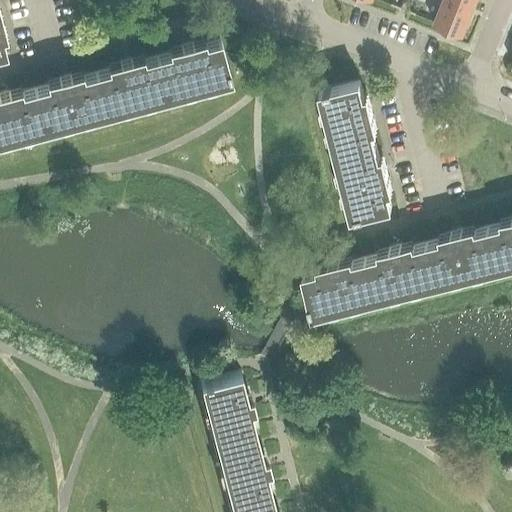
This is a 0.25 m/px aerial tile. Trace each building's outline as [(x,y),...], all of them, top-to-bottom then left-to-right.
[(463,33),(474,6),(458,0),(441,0),(433,21),(463,33)] [(181,47),(157,53),(167,92),(198,84),(229,76),(228,71),(229,71),(227,65),(226,65),(219,36),(194,43),(193,39),(191,39),(191,41),(187,42),(182,44),(182,41),(180,42),(181,47)] [(121,63),(97,69),(107,108),(167,92),(157,53),(132,60),(131,55),(130,56),(130,58),(126,59),(122,60),(121,58),(119,58),(121,63)] [(60,79),(36,85),(46,124),(76,116),(107,108),(97,69),(72,76),(71,71),(69,72),(70,74),(65,75),(61,76),(61,74),(59,74),(60,79)] [(325,87),(321,88),(328,119),(336,150),(375,141),(373,134),(369,115),(374,114),(373,112),(372,113),(369,104),(371,104),(371,102),(366,103),(362,88),(359,79),(332,86),(332,84),(325,86),(325,87)] [(0,136),(16,133),(46,124),(36,85),(11,92),(10,87),(9,88),(9,90),(5,91),(0,92),(0,91),(0,136)] [(375,141),(336,150),(344,181),(352,212),(357,211),(357,212),(364,211),(363,210),(391,203),(388,194),(384,178),(389,176),(389,175),(387,175),(385,167),(387,166),(386,164),(381,166),(377,150),(375,141)] [(511,213),(511,214),(511,217),(511,218),(489,225),(499,264),(511,260),(511,213)] [(499,264),(489,225),(465,231),(464,226),(462,226),(462,229),(458,230),(453,231),(453,229),(451,229),(452,234),(427,240),(437,279),(468,271),(499,264)] [(437,279),(427,240),(403,246),(402,241),(400,242),(401,244),(397,245),(392,246),(392,244),(389,244),(391,249),(366,255),(376,294),(407,287),(437,279)] [(313,306),(314,310),(345,302),(376,294),(366,255),(341,262),(340,257),(339,257),(339,260),(335,261),(331,262),(330,259),(328,260),(329,265),(304,271),(311,299),(310,300),(312,306),(313,306)] [(240,372),(241,371),(240,370),(210,377),(204,379),(200,380),(201,382),(217,442),(255,432),(249,408),(255,407),(251,394),(246,395),(240,372)] [(255,432),(217,442),(232,503),(271,493),(265,469),(270,468),(267,455),(262,457),(255,432)] [(275,511),(271,493),(232,503),(234,511),(275,511)]
